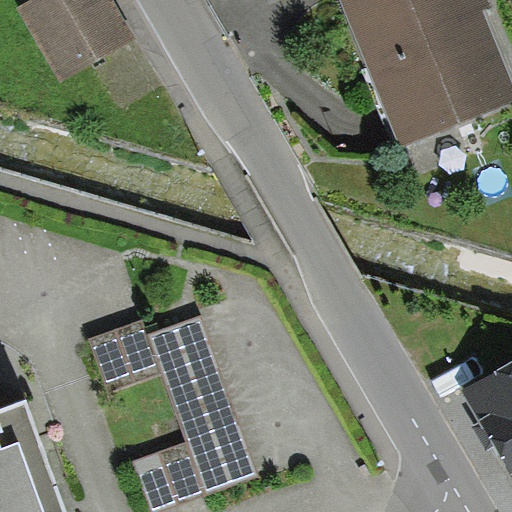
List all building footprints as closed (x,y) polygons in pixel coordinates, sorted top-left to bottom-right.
[(136,29),(119,0),(17,0),(60,73),(136,29)] [(487,0),(346,0),(401,135),(511,90),(511,67),(485,1),(487,0)] [(150,509),(255,470),(193,305),(139,325),(135,315),(87,333),(109,391),(159,373),(180,431),(128,450),(150,509)] [(497,436),(511,461),(511,348),(463,376),(483,413),(474,418),(487,442),(497,436)] [(0,511),(63,511),(21,402),(0,409),(0,511)]
